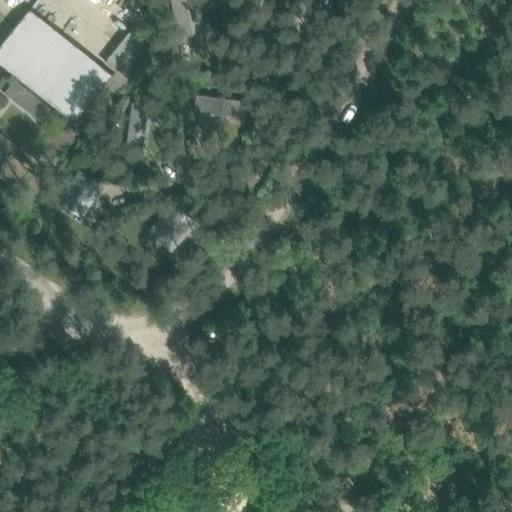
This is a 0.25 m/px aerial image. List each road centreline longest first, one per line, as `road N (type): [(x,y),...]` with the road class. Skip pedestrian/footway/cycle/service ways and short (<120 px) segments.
road 1 (unclassified): [(88,318),(144,321),(184,311),(270,224),(410,0)]
road 2 (track): [(345,511),(88,318)]
road 3 (track): [(298,0),(236,144)]
